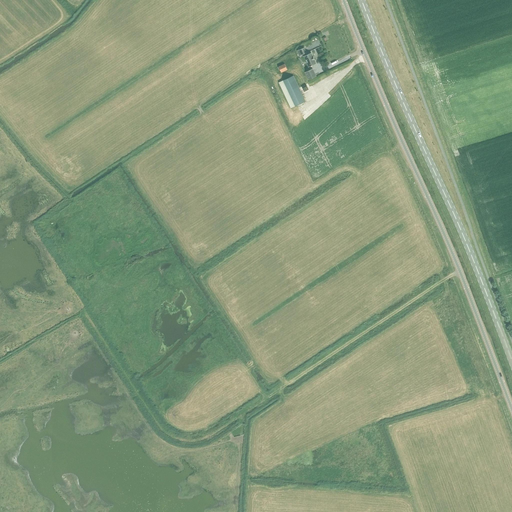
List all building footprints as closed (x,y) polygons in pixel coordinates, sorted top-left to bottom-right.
[(305,46),(307,50),(320,44),(317,39),(315,40),(314,39),(312,40),(313,42),(305,46)] [(304,48),(297,51),(300,56),(303,54),(304,56),(309,67),(316,64),(314,59),(313,57),(311,53),(307,55),(306,53),(306,52),(304,48)] [(281,72),(287,70),(285,64),(279,67),(281,72)] [(305,72),(309,80),(316,77),(313,69),(305,72)] [(291,108),(305,101),(293,76),(279,83),(291,108)]
